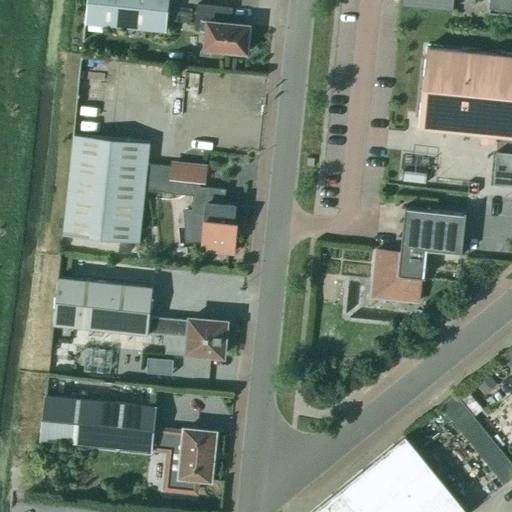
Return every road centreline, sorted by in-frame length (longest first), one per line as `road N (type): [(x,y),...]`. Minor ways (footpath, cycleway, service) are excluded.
road 1 (unclassified): [(257,464),(303,0)]
road 2 (unclassified): [(257,464),(318,462),(359,439),(511,313)]
